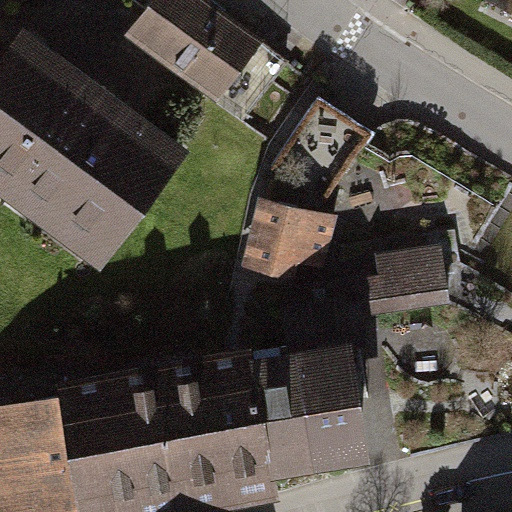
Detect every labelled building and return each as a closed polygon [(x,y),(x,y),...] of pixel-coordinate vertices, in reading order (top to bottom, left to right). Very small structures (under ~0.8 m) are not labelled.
[(204,0),(153,0),(131,30),(219,94),(215,99),(243,119),(286,60),(204,0)] [(25,37),(0,70),(0,163),(107,244),(177,151),(25,37)] [(272,166),(328,203),(364,149),(308,112),(272,166)] [(334,214),(271,198),(254,264),(292,273),(296,258),(321,265),(334,214)] [(295,358),(311,460),(358,453),(340,339),(360,336),(356,308),(447,297),(440,247),(381,255),(383,273),(307,284),(311,305),(314,355),(295,358)] [(0,406),(0,511),(22,511),(311,460),(295,358),(314,355),(311,305),(284,309),(290,360),(0,406)]
